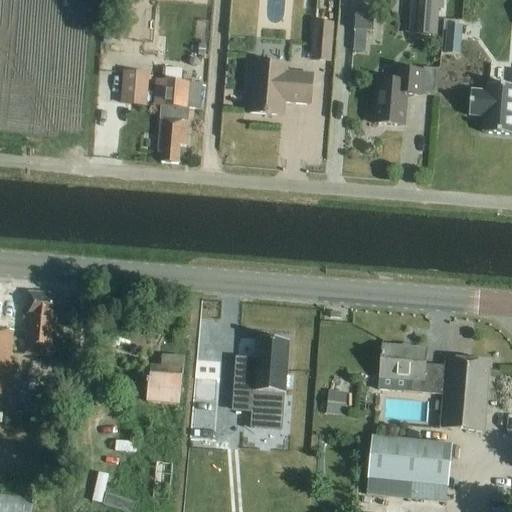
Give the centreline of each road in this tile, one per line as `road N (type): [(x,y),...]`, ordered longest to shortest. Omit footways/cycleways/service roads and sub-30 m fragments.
road 1 (secondary): [(511,308),(0,266)]
road 2 (unclassified): [(511,207),(134,179),(27,163)]
